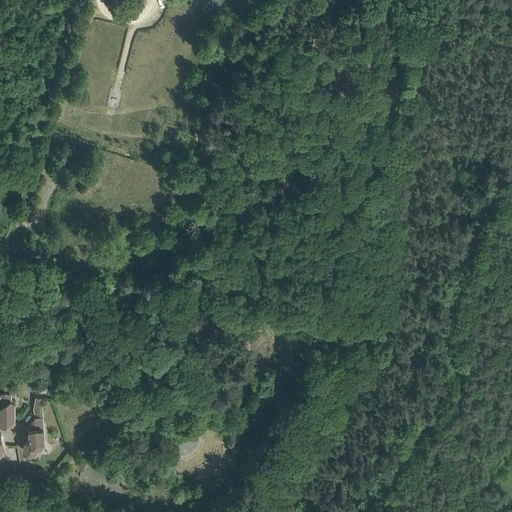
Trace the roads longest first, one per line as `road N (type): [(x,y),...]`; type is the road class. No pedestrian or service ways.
road 1 (unclassified): [(221,511),(231,485),(248,310),(33,256),(9,260)]
road 2 (track): [(345,511),(448,372),(459,288),(511,148)]
road 3 (unclassified): [(9,260),(94,0)]
